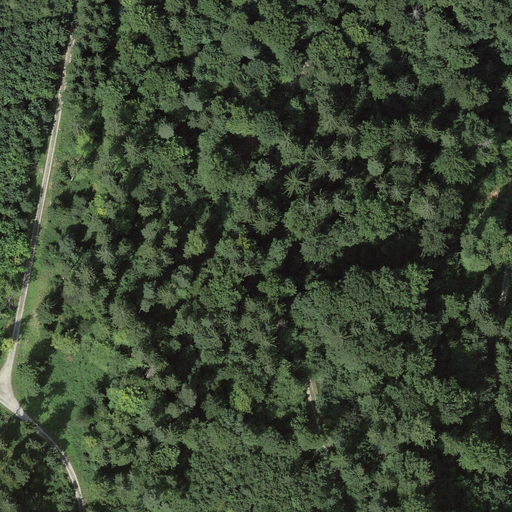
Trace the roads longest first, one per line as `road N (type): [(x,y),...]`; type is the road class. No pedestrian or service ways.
road 1 (track): [(313,0),(258,146),(265,226),(307,388),(352,511)]
road 2 (track): [(75,0),(35,226),(0,334)]
road 3 (track): [(511,242),(502,266),(498,336),(511,467)]
road 4 (track): [(93,511),(74,461),(39,420),(0,397)]
